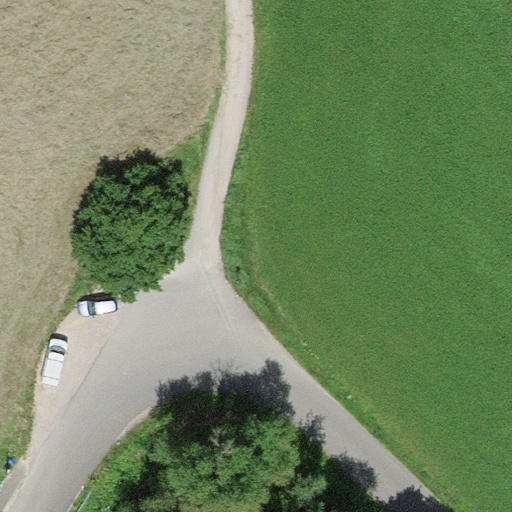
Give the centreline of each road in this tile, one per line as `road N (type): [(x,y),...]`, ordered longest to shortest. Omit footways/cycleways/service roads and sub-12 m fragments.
road 1 (unclassified): [(43,511),(188,328),(253,348),(419,511)]
road 2 (track): [(188,328),(243,50),(236,0)]
